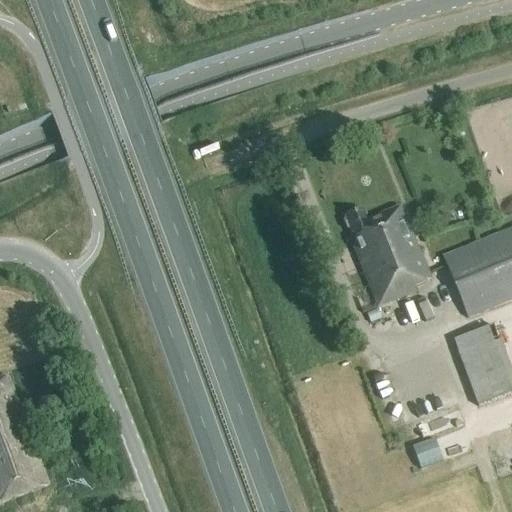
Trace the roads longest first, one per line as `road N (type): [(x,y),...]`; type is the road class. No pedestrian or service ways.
road 1 (trunk): [(278,511),(88,0)]
road 2 (trunk): [(46,0),(234,511)]
road 3 (unclassified): [(0,154),(324,38),(457,0)]
road 4 (unclassified): [(158,511),(63,281),(24,252),(0,250)]
road 5 (residential): [(511,70),(211,165)]
